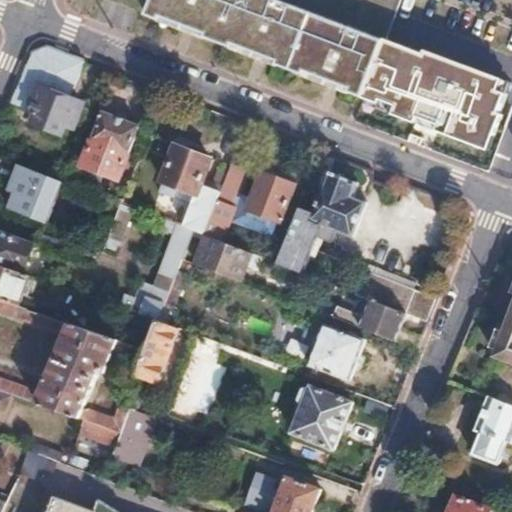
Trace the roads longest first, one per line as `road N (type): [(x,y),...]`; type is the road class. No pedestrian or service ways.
road 1 (residential): [(496,200),(29,17)]
road 2 (residential): [(496,200),(373,511)]
